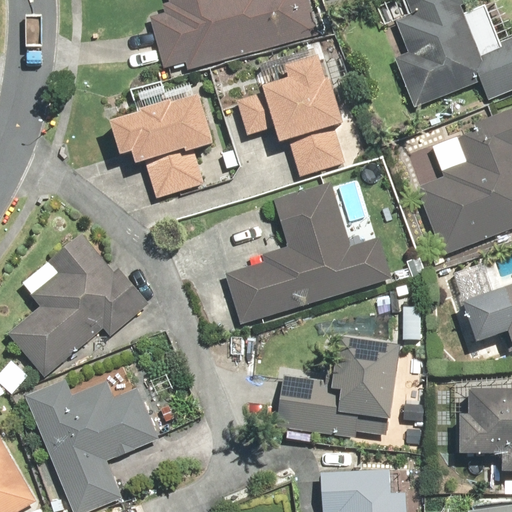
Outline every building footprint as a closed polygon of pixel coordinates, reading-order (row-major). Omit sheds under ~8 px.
[(166,0),(167,4),(159,6),(162,14),(147,18),(162,71),(184,65),(187,72),(317,34),(306,0),(166,0)] [(484,101),(511,89),(511,42),(511,41),(498,47),(483,9),(461,17),(458,9),(460,9),(456,0),(402,0),(409,17),(394,23),(406,54),(391,59),(411,110),(477,84),(484,101)] [(281,80),(255,88),(273,146),(286,142),(297,179),(344,165),(332,127),(337,126),(323,80),(319,82),(312,58),(278,68),(281,80)] [(133,114),(102,124),(113,158),(125,154),(129,167),(141,163),(154,201),(203,185),(191,151),(208,146),(192,97),(165,105),(164,102),(133,112),(133,114)] [(441,258),(511,230),(511,120),(508,111),(471,126),(473,131),(430,148),(440,173),(437,175),(438,179),(414,188),(441,258)] [(223,275),(238,326),(390,280),(378,238),(348,247),(329,183),(270,201),(284,248),(259,256),(262,263),(223,275)] [(38,307),(5,335),(44,380),(101,330),(109,338),(146,306),(115,271),(112,274),(77,234),(19,285),(38,307)] [(499,334),(507,356),(511,354),(511,277),(511,278),(511,280),(511,283),(455,305),(471,345),(499,334)] [(383,437),(395,348),(333,340),(327,382),(278,376),(272,428),(354,439),(355,434),(383,437)] [(22,399),(70,511),(91,511),(120,500),(105,462),(158,441),(135,389),(112,399),(104,382),(69,397),(63,382),(22,399)] [(511,391),(462,392),(462,417),(454,417),(454,456),(495,456),(495,475),(511,475),(511,391)] [(0,511),(19,511),(34,503),(0,444),(0,511)] [(385,471),(316,475),(317,511),(405,511),(405,493),(387,494),(385,471)]
